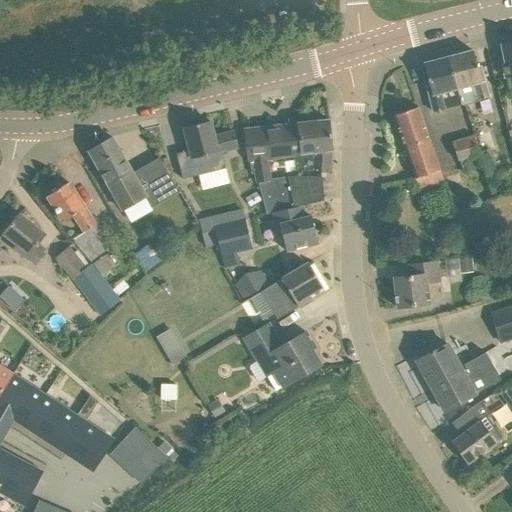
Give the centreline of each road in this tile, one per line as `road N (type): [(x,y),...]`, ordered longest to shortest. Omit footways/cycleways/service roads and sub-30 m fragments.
road 1 (unclassified): [(468,511),(389,399),(358,306),(351,239),(359,52)]
road 2 (tertiary): [(34,130),(359,52)]
road 3 (tertiary): [(359,52),(511,9)]
